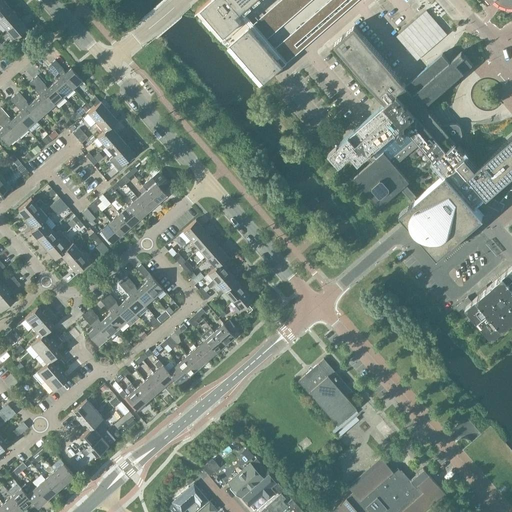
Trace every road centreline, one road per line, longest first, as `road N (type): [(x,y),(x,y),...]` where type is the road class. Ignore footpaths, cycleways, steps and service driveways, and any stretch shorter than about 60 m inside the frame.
road 1 (tertiary): [(104,491),(317,305)]
road 2 (residential): [(499,511),(317,305)]
road 3 (residential): [(108,377),(194,300),(144,241)]
road 4 (tertiary): [(208,183),(317,305)]
road 5 (tertiary): [(107,65),(208,183)]
